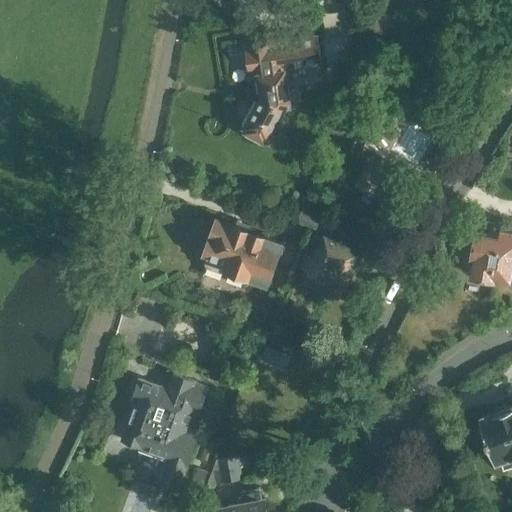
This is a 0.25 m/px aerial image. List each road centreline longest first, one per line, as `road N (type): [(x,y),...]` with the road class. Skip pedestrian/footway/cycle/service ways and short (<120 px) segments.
road 1 (residential): [(21,511),(72,404),(111,275),(146,152),(175,0)]
road 2 (residential): [(315,508),(383,309),(511,97)]
road 3 (residential): [(315,508),(439,373),(511,328)]
